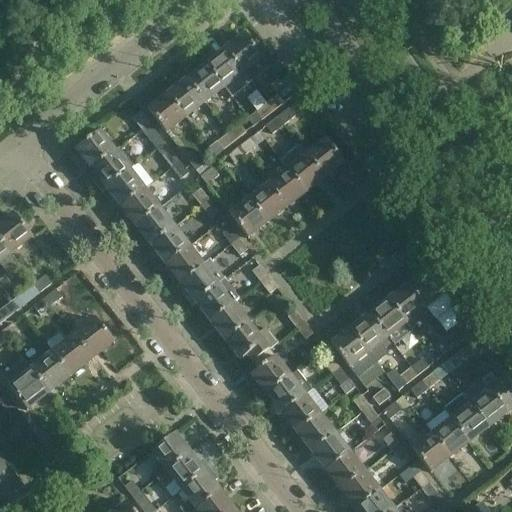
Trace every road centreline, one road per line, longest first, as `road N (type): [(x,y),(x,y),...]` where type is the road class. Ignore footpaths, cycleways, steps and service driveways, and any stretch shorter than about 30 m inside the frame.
road 1 (residential): [(303,511),(14,140)]
road 2 (residential): [(260,0),(316,57),(511,309)]
road 3 (primary): [(311,0),(511,254)]
road 4 (primary): [(511,197),(357,0)]
road 5 (residential): [(14,140),(196,0)]
